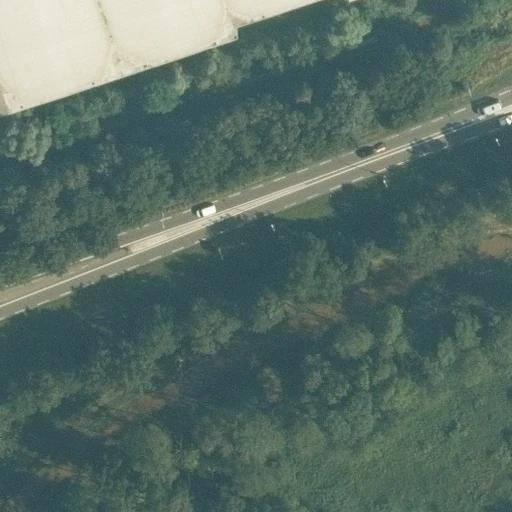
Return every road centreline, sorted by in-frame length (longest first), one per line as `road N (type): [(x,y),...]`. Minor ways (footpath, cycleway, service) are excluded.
road 1 (primary): [(511,87),(0,278)]
road 2 (primary): [(0,318),(511,127)]
